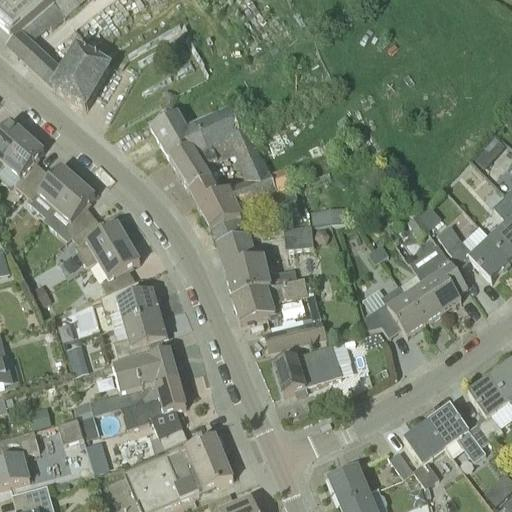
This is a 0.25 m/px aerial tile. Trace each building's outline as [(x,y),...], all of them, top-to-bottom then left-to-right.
[(12,46),(63,1),(61,0),(0,0),(0,28),(13,41),(10,44),(12,46)] [(66,0),(42,21),(53,34),(90,0),(66,0)] [(52,94),(87,114),(111,71),(77,51),(63,75),(36,51),(22,67),(52,94)] [(242,141),(250,136),(250,135),(248,136),(246,132),(239,134),(232,112),(194,129),(187,133),(179,117),(153,132),(151,133),(168,164),(190,153),(197,164),(242,141)] [(0,172),(3,169),(27,142),(10,127),(1,138),(0,136),(0,172)] [(266,202),(293,192),(291,189),(301,185),(295,172),(286,175),(284,173),(273,177),(269,163),(263,165),(250,136),(242,141),(197,164),(190,153),(168,164),(194,205),(196,209),(221,200),(218,194),(205,172),(234,161),(245,188),(228,195),(229,197),(228,197),(236,213),(266,202)] [(27,142),(3,169),(19,183),(14,189),(23,198),(44,175),(35,167),(44,157),(27,142)] [(482,153),(474,165),(484,173),(493,161),(482,153)] [(54,214),(78,187),(62,172),(52,182),(44,175),(23,198),(33,206),(38,200),(54,214)] [(72,244),(96,224),(86,211),(95,201),(78,187),(54,214),(70,228),(65,234),(72,244)] [(266,202),(271,214),(297,205),(293,192),(266,202)] [(241,222),(236,213),(228,197),(221,200),(196,209),(210,235),(213,234),(241,222)] [(511,206),(505,201),(493,213),(506,228),(489,243),(511,267),(511,266),(511,206)] [(0,205),(0,222),(9,212),(0,205)] [(416,240),(426,232),(418,221),(408,228),(416,240)] [(241,222),(213,234),(218,247),(250,240),(241,222)] [(97,267),(129,248),(117,229),(105,236),(96,224),(72,244),(79,253),(76,255),(87,273),(97,267)] [(438,242),(447,256),(462,272),(470,265),(490,287),(511,267),(489,243),(473,259),(459,245),(450,231),(438,242)] [(286,256),(314,253),(312,233),(284,236),(286,256)] [(232,305),(298,288),(294,273),(269,281),(265,263),(257,265),(250,240),(218,247),(221,257),(225,276),(232,305)] [(107,300),(136,287),(128,274),(140,267),(129,248),(97,267),(108,285),(101,289),(107,300)] [(374,255),(381,265),(388,261),(381,250),(374,255)] [(374,270),(381,265),(374,255),(367,259),(374,270)] [(3,257),(0,258),(0,272),(9,268),(3,257)] [(416,280),(423,290),(442,318),(461,306),(458,302),(468,295),(449,267),(441,272),(439,269),(433,268),(416,280)] [(298,288),(232,305),(241,329),(277,320),(271,304),(275,303),(278,306),(286,305),(287,306),(315,300),(313,286),(312,286),(312,284),(298,288)] [(123,331),(160,320),(153,296),(142,299),(139,286),(136,287),(107,300),(100,303),(105,321),(119,317),(123,331)] [(35,304),(46,298),(42,289),(31,295),(35,304)] [(424,330),(442,318),(423,290),(405,302),(424,330)] [(424,330),(405,302),(399,292),(380,304),(384,310),(365,324),(368,336),(383,332),(391,344),(402,336),(406,342),(424,330)] [(46,298),(35,304),(40,313),(51,306),(46,298)] [(120,369),(151,360),(149,349),(167,343),(160,320),(123,331),(127,344),(113,348),(120,369)] [(271,360),(308,351),(308,350),(321,348),(326,346),(323,331),(322,327),(266,341),(271,360)] [(386,348),(379,337),(363,342),(366,353),(386,348)] [(0,391),(4,391),(12,388),(0,345),(0,391)] [(339,370),(350,367),(346,355),(344,348),(275,369),(284,401),(343,383),(339,370)] [(154,389),(177,383),(169,356),(151,362),(151,360),(120,369),(112,371),(119,400),(74,411),(76,420),(92,417),(93,421),(121,413),(139,408),(154,389)] [(83,366),(72,369),(75,381),(87,378),(83,366)] [(511,366),(491,382),(511,409),(511,408),(511,366)] [(493,423),(511,409),(491,382),(467,399),(485,424),(477,430),(490,447),(503,437),(493,423)] [(148,424),(151,424),(159,443),(183,433),(176,416),(186,413),(177,383),(154,389),(139,408),(121,413),(127,434),(150,429),(148,424)] [(46,412),(28,417),(33,434),(51,429),(46,412)] [(490,447),(477,430),(468,436),(450,412),(427,429),(446,454),(447,455),(453,463),(464,455),(473,469),(485,460),(481,454),(490,447)] [(79,429),(84,444),(84,445),(99,441),(92,421),(78,425),(79,429)] [(84,444),(79,429),(78,425),(58,430),(63,450),(84,444)] [(439,484),(428,469),(447,455),(446,454),(427,429),(403,446),(421,470),(413,477),(414,478),(433,504),(441,498),(440,496),(440,495),(435,487),(439,484)] [(163,454),(187,444),(183,433),(159,443),(163,454)] [(0,493),(30,485),(23,461),(40,456),(34,437),(0,446),(0,493)] [(125,479),(138,511),(169,511),(234,486),(216,442),(125,479)] [(99,480),(115,475),(106,446),(90,451),(99,480)] [(414,478),(413,477),(399,457),(389,465),(404,485),(414,478)] [(339,510),(368,498),(358,473),(329,485),(339,510)] [(53,496),(69,491),(69,486),(52,490),(53,496)] [(52,511),(47,491),(12,501),(14,511),(52,511)] [(428,511),(428,508),(418,511),(386,511),(379,494),(368,498),(339,510),(339,511),(428,511)] [(255,511),(252,503),(234,510),(230,499),(207,508),(208,511),(255,511)] [(511,511),(511,501),(503,510),(504,511),(511,511)]
